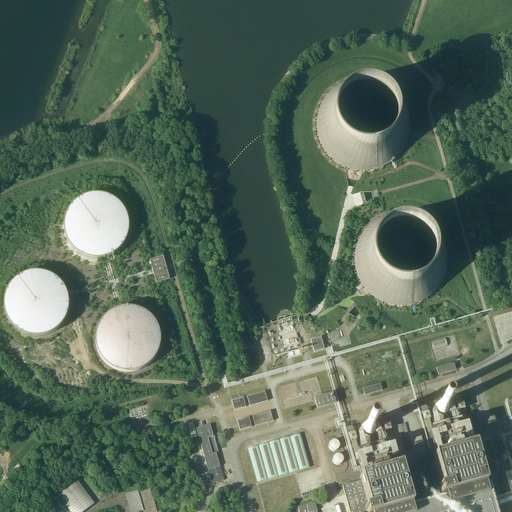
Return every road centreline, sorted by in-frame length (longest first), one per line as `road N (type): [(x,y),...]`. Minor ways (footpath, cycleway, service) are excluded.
road 1 (unknown): [(502,353),(446,174),(430,88)]
road 2 (track): [(0,160),(152,111),(149,69),(157,50),(144,0)]
